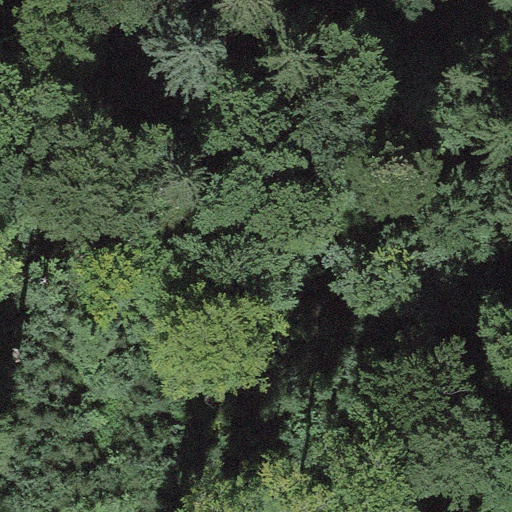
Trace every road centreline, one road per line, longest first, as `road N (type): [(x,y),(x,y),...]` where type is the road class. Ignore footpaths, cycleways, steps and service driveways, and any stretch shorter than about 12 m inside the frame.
road 1 (track): [(424,0),(411,135),(511,275)]
road 2 (track): [(411,135),(284,0)]
